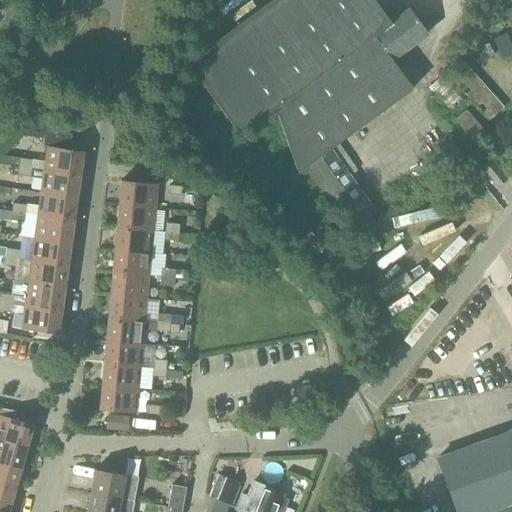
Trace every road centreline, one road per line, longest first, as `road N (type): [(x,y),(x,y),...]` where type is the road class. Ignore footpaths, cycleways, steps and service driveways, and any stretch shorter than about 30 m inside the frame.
road 1 (residential): [(343,429),(511,224)]
road 2 (residential): [(68,383),(104,123)]
road 3 (residential): [(198,444),(286,445),(343,429)]
road 4 (residential): [(58,445),(198,444)]
